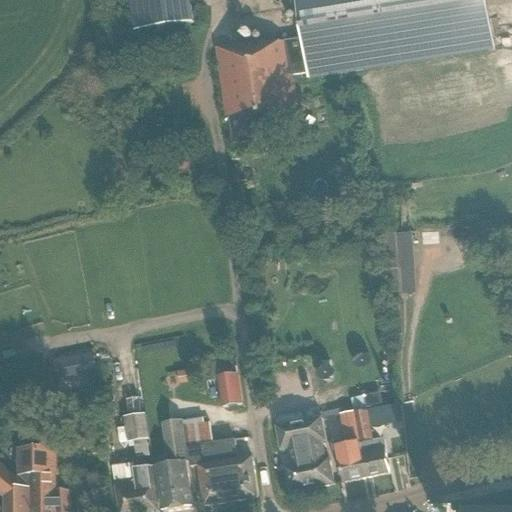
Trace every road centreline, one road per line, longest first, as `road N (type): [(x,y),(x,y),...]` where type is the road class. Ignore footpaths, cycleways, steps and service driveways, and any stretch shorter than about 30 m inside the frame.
road 1 (unknown): [(287,511),(242,318)]
road 2 (unclassified): [(355,511),(511,470)]
